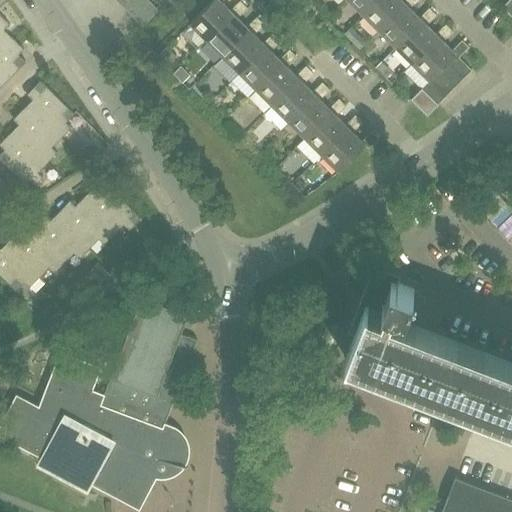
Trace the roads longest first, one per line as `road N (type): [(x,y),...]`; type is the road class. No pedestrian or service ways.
road 1 (unclassified): [(218,511),(232,351),(225,274)]
road 2 (unclassified): [(225,274),(315,234),(421,163)]
road 3 (unclassified): [(225,274),(205,223),(134,132)]
road 4 (residential): [(421,163),(317,59)]
road 5 (residential): [(30,210),(134,132)]
